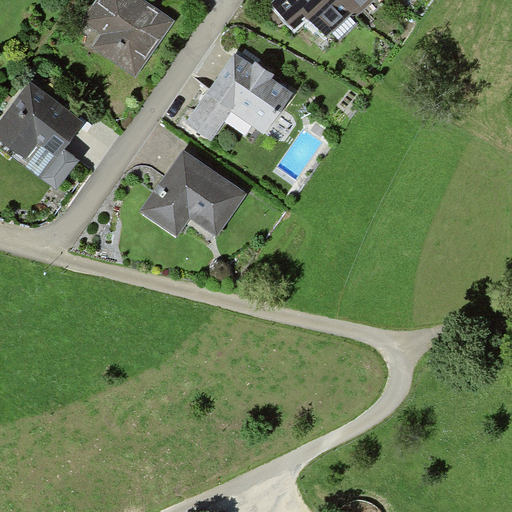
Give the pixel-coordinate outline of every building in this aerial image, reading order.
[(176,21),(144,0),(99,0),(75,37),(137,79),(176,21)] [(347,0),(274,0),(271,3),(294,29),(309,16),(332,42),(361,16),(347,0)] [(379,0),(347,0),(361,16),(379,0)] [(299,91),(238,48),(185,123),(214,143),(234,115),(266,138),(299,91)] [(88,122),(31,78),(0,118),(0,145),(59,190),(82,160),(68,149),(88,122)] [(251,192),(186,147),(142,210),(208,255),(251,192)]
